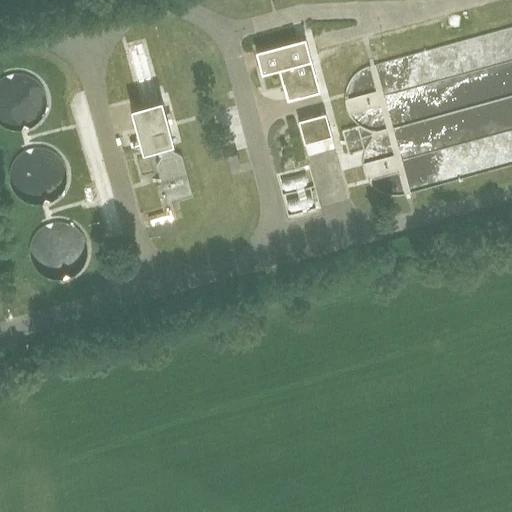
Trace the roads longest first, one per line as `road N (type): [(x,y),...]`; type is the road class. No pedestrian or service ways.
road 1 (unknown): [(259,260),(511,194)]
road 2 (unknown): [(150,289),(89,91),(99,40)]
road 3 (unknown): [(454,0),(397,15),(305,9),(220,34)]
road 4 (unknown): [(220,34),(272,202),(259,260)]
road 5 (unknown): [(0,330),(150,289)]
road 6 (unknown): [(99,40),(115,22),(150,6),(188,10),(220,34)]
